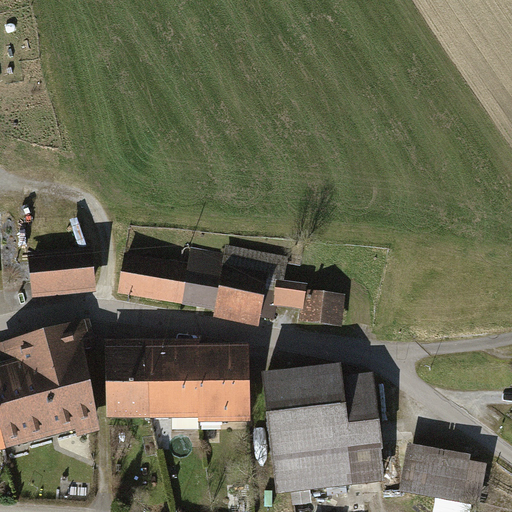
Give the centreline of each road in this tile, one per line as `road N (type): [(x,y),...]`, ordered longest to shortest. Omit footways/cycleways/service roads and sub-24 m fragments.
road 1 (residential): [(0,332),(105,313),(374,355),(511,456)]
road 2 (track): [(262,337),(252,374),(262,511)]
road 3 (track): [(374,355),(511,335)]
